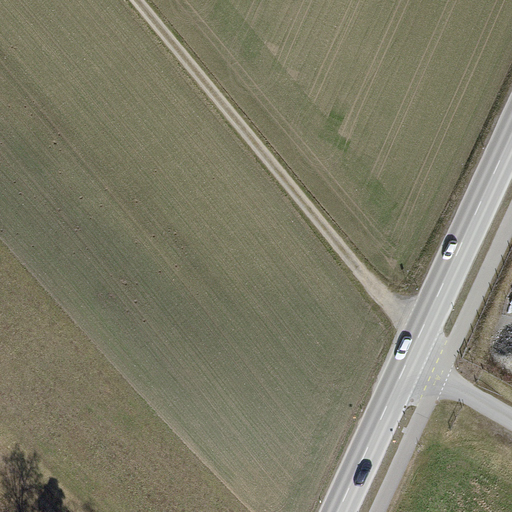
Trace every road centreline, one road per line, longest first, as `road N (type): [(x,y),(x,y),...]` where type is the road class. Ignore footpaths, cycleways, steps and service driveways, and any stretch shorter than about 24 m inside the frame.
road 1 (track): [(136,0),(419,338)]
road 2 (secondary): [(511,135),(339,511)]
